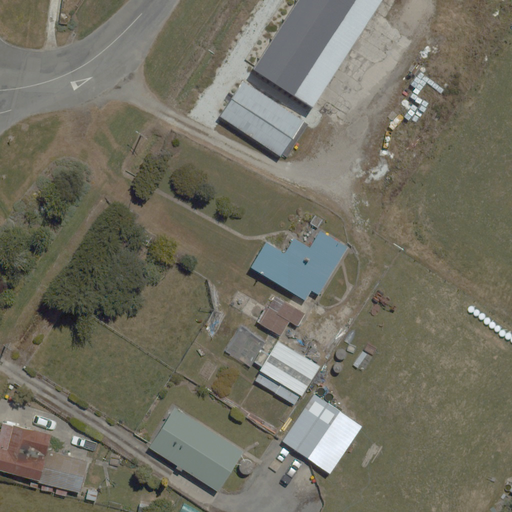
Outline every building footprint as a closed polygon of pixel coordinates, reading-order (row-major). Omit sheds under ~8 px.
[(387,0),(301,0),(246,83),(307,122),(387,0)] [(487,0),(451,0),(451,1),(478,16),(487,0)] [(281,335),(289,322),(299,328),(309,312),(299,306),(311,287),(321,293),(348,250),(339,243),(344,234),(323,221),(308,245),(293,235),(282,253),(265,243),(251,266),(282,285),(259,322),(281,335)] [(262,370),(256,380),(296,404),(320,365),(272,336),(255,365),(262,370)] [(345,409),(315,390),(283,440),(312,459),(345,409)] [(177,402),(149,446),(217,491),(246,448),(177,402)] [(57,450),(62,434),(5,418),(0,435),(0,469),(77,491),(86,458),(57,450)]
